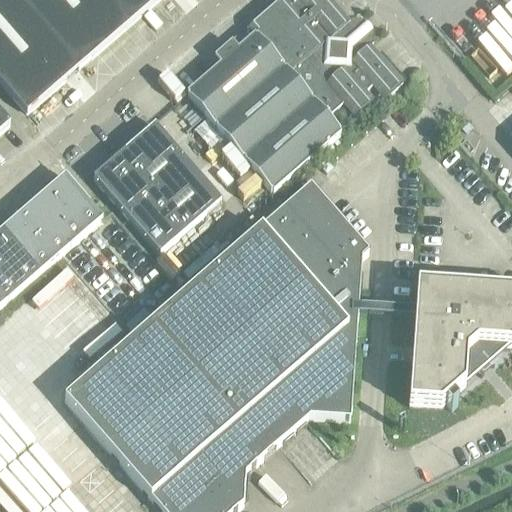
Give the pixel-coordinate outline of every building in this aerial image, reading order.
[(0,0),(0,87),(26,118),(163,0),(0,0)] [(389,100),(402,88),(368,48),(366,40),(360,32),(354,32),(326,0),(291,0),(293,2),(288,7),(284,2),(275,1),(266,9),(265,18),(257,17),(248,25),(247,34),(253,42),(188,99),(274,198),(341,140),(325,122),(343,107),(350,108),(359,117),(373,105),(365,96),(373,89),(380,90),(389,100)] [(0,137),(8,130),(0,120),(0,137)] [(94,183),(160,258),(221,205),(154,130),(94,183)] [(66,180),(33,209),(70,251),(102,223),(66,180)] [(361,263),(368,257),(310,190),(64,404),(158,511),(239,511),(243,509),(245,479),(309,422),(349,425),(361,263)] [(93,208),(98,213),(104,208),(99,202),(93,208)] [(33,209),(2,236),(38,278),(70,251),(33,209)] [(2,236),(0,236),(0,298),(7,306),(38,278),(2,236)] [(511,348),(511,299),(418,292),(409,410),(440,412),(464,391),(467,395),(511,356),(511,354),(509,352),(511,348)]
